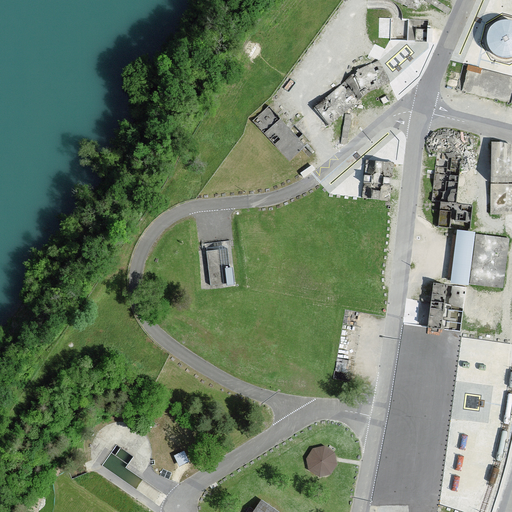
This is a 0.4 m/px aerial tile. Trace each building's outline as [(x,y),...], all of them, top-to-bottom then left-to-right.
[(391,0),(416,11),(420,0),(391,0)] [(511,22),(497,16),(484,49),(511,59),(511,22)] [(392,18),(391,41),(428,42),(429,20),(398,19),(392,18)] [(261,45),(250,40),(243,52),(253,58),(261,45)] [(290,129),(269,106),(253,121),(289,160),(369,93),(390,81),(379,60),(360,69),(351,76),(290,129)] [(511,147),(502,145),(492,145),(492,184),(511,183),(511,147)] [(462,155),(437,152),(432,201),(441,202),(438,227),(471,231),(473,206),(457,204),(462,155)] [(371,174),(396,175),(397,160),(372,159),(371,174)] [(511,183),(492,184),(492,215),(511,215),(511,183)] [(382,185),(381,198),(393,198),(393,186),(382,185)] [(271,217),(266,219),(270,231),(275,229),(277,226),(273,218),(271,217)] [(509,239),(458,233),(451,283),(503,289),(509,239)] [(235,283),(230,241),(205,244),(203,244),(202,244),(207,286),(235,283)] [(467,287),(434,283),(428,328),(461,332),(467,287)] [(335,459),(334,453),(324,447),(314,449),(308,459),(310,470),(320,476),(331,474),(336,464),(335,459)] [(279,511),(262,500),(253,511),(279,511)]
